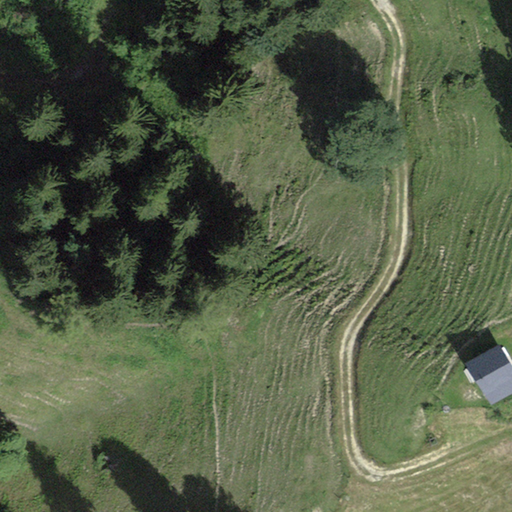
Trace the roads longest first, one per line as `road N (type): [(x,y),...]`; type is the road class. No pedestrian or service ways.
road 1 (track): [(379,0),(398,46),(393,135),(401,209),(396,256),(349,339),(349,441),(356,462),(382,477),(511,428)]
road 2 (track): [(101,0),(84,63),(63,77),(0,69)]
